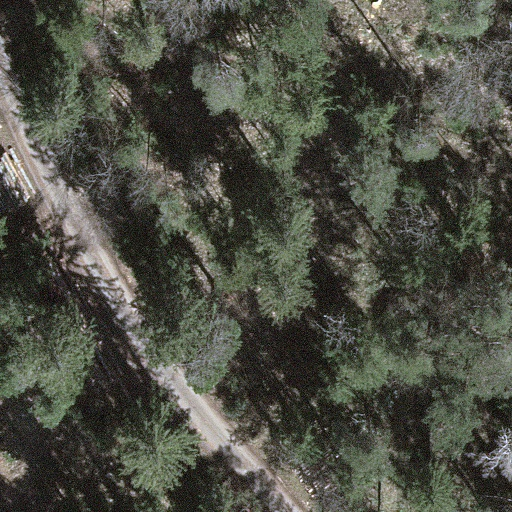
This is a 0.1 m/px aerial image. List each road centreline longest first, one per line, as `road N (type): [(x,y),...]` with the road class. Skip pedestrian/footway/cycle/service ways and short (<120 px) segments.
road 1 (track): [(289,511),(130,323),(37,158),(0,73)]
road 2 (track): [(511,167),(143,52),(38,0)]
